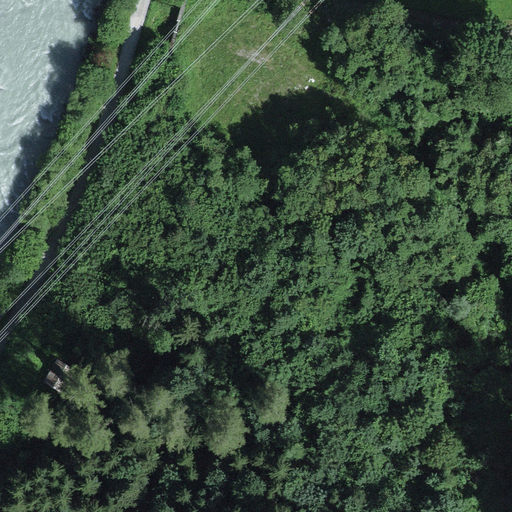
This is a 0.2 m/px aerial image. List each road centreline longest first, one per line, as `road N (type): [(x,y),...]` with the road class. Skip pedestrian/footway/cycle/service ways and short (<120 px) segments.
road 1 (residential): [(0,358),(68,225),(146,0)]
road 2 (track): [(511,31),(344,10)]
